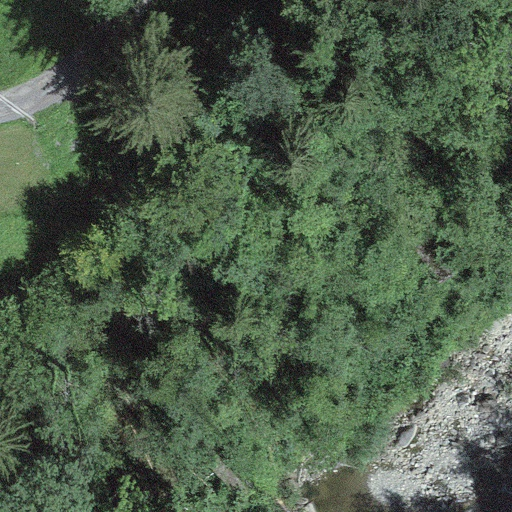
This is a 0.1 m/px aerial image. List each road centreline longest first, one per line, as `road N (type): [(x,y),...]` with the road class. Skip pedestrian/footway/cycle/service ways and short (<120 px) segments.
road 1 (track): [(0,283),(119,249),(266,0)]
road 2 (track): [(0,108),(62,84),(145,0)]
